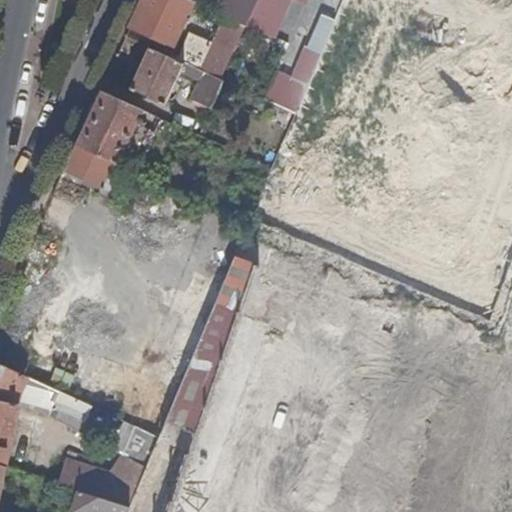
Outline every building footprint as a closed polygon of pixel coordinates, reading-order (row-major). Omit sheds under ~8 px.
[(189,0),(142,0),(130,27),(172,47),(174,42),(178,44),(181,39),(176,36),(192,1),(189,0)] [(234,0),(227,17),(245,26),(256,0),(234,0)] [(256,0),(245,26),(272,38),(289,0),(298,0),(304,3),(305,0),(256,0)] [(210,36),(220,14),(207,8),(197,30),(210,36)] [(323,50),(333,27),(319,21),(310,44),(323,50)] [(210,109),(223,81),(220,80),(205,73),(148,46),(128,89),(165,105),(181,71),(201,80),(191,100),(210,109)] [(205,73),(220,80),(225,70),(211,64),(205,73)] [(262,101),(295,116),(308,87),(274,72),(262,100),(262,101)] [(112,163),(116,165),(142,110),(143,109),(101,90),(75,146),(112,163)] [(202,150),(207,140),(150,114),(145,123),(202,150)] [(62,171),(100,189),(112,163),(75,146),(62,171)] [(113,195),(125,169),(116,165),(112,163),(100,189),(113,195)] [(92,438),(104,411),(92,406),(86,420),(52,405),(58,390),(0,364),(0,401),(16,404),(33,408),(92,438)] [(86,420),(92,406),(71,396),(58,390),(52,405),(86,420)] [(0,465),(3,467),(16,404),(0,401),(0,465)] [(147,467),(160,436),(137,426),(125,455),(147,467)] [(79,490),(131,507),(147,467),(125,455),(114,476),(67,461),(60,484),(79,490)] [(73,511),(72,511),(128,511),(131,507),(79,490),(73,511)]
